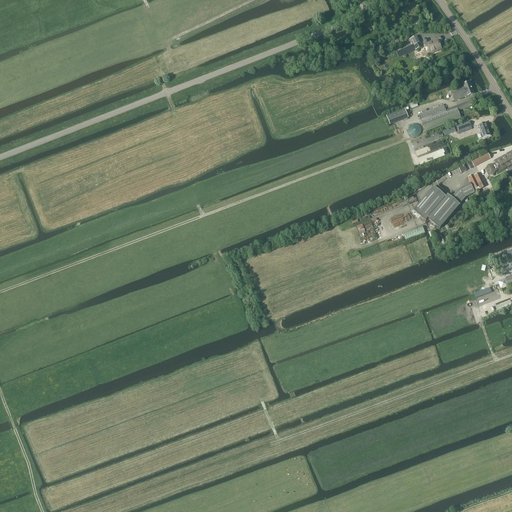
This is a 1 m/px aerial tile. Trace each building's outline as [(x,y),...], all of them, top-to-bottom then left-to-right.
[(417,36),(409,39),(414,50),(422,47),(417,36)] [(440,37),(424,45),(429,55),(441,48),(438,43),(442,41),(440,37)] [(469,82),(463,85),(464,87),(450,92),(454,101),(467,96),(468,96),(473,94),(469,82)] [(446,112),(422,122),(425,132),(461,118),(458,111),(471,106),(469,101),(446,110),(446,112)] [(444,105),(432,110),(419,115),(422,122),(446,112),(446,110),(444,105)] [(404,108),(386,116),(389,125),(408,118),(404,108)] [(423,130),(423,128),(423,127),(422,126),(421,125),(421,123),(420,123),(418,122),(417,121),(416,121),(414,121),(413,122),(412,122),(411,123),(410,124),(409,125),(408,127),(408,128),(408,129),(408,131),(409,132),(410,133),(411,134),(412,135),(413,135),(415,136),(416,136),(417,136),(419,135),(420,134),(421,133),(422,132),(422,131),(423,130)] [(469,122),(457,127),(459,132),(471,127),(469,122)] [(485,122),(478,125),(483,138),(490,135),(485,122)] [(506,154),(493,161),(495,165),(494,165),(488,165),(485,169),(488,174),(493,174),(496,170),(497,169),(499,171),(511,164),(511,150),(506,154)] [(487,154),(474,160),(471,162),(474,167),(490,159),(487,154)] [(468,177),(473,188),(473,189),(478,187),(480,189),(486,186),(479,173),(474,176),(473,175),(468,177)] [(470,184),(460,188),(459,189),(452,198),(460,204),(465,197),(474,193),(475,192),(470,184)] [(433,188),(429,193),(414,211),(426,221),(428,219),(440,229),(460,206),(447,195),(445,198),(433,187),(433,188)] [(422,226),(402,234),(405,242),(425,234),(422,226)] [(439,244),(441,248),(448,244),(446,241),(444,242),(441,235),(438,237),(441,243),(439,244)] [(506,279),(498,282),(501,290),(509,287),(506,279)] [(511,304),(510,299),(498,304),(496,305),(499,312),(511,307),(511,304)]
